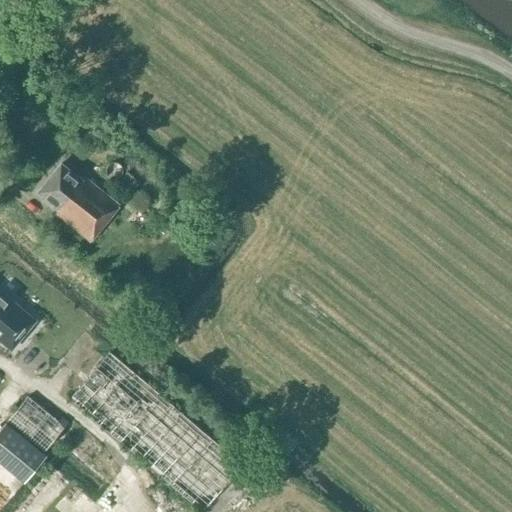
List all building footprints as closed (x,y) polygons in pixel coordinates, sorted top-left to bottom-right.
[(99,231),(119,206),(85,178),(82,181),(61,164),(37,194),(58,211),(56,214),(90,241),(98,231),(99,231)] [(0,291),(0,342),(11,352),(36,322),(0,291)] [(108,354),(69,400),(201,511),(242,465),(109,353),(120,341),(93,318),(83,331),(108,354)] [(44,452),(64,427),(27,397),(7,421),(44,452)] [(0,429),(0,463),(24,483),(47,455),(35,446),(6,422),(0,429)]
